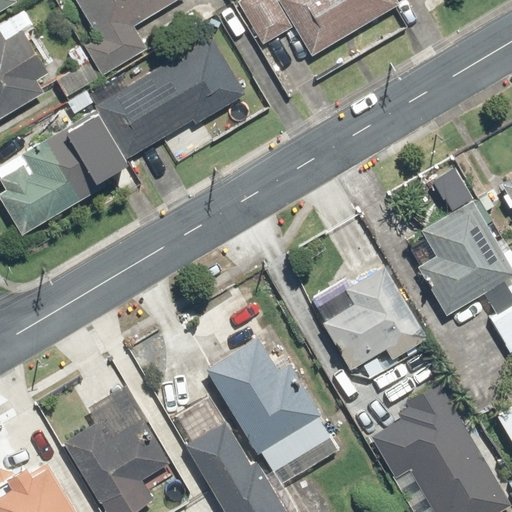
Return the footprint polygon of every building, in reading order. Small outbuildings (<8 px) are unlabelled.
[(84,43),(103,72),(147,44),(134,23),(171,0),(78,0),(99,33),(84,43)] [(279,0),(238,0),(263,41),(293,23),(279,0)] [(281,0),(312,52),(400,0),(399,0),(281,0)] [(0,114),(44,88),(37,75),(49,68),(23,25),(6,36),(0,26),(0,114)] [(0,189),(0,194),(22,231),(106,181),(93,161),(101,157),(104,162),(123,151),(126,156),(193,117),(195,121),(247,90),(212,32),(129,81),(122,70),(90,89),(99,105),(78,117),(79,120),(71,124),(69,121),(0,162),(0,171),(1,173),(0,173),(0,175),(6,186),(0,189)] [(511,173),(502,180),(508,189),(503,192),(510,204),(511,202),(511,173)] [(511,262),(473,196),(421,226),(436,252),(418,262),(447,311),(484,289),(496,310),(490,314),(510,349),(511,348),(511,262)] [(428,333),(385,261),(345,285),(354,299),(322,318),(350,365),(386,344),(392,355),(428,333)] [(258,333),(207,364),(258,450),(261,447),(273,467),(331,433),(318,412),(321,410),(290,359),(278,366),(258,333)] [(494,511),(511,502),(439,378),(406,397),(409,402),(398,409),(402,415),(371,432),(396,474),(409,467),(435,511),(494,511)] [(511,403),(497,412),(511,436),(511,403)] [(64,438),(108,511),(124,511),(154,494),(143,476),(171,459),(144,414),(108,436),(97,418),(64,438)] [(186,440),(228,511),(289,511),(257,457),(251,461),(225,417),(186,440)] [(0,464),(0,511),(77,511),(48,460),(31,470),(26,461),(12,469),(0,465),(0,464)]
